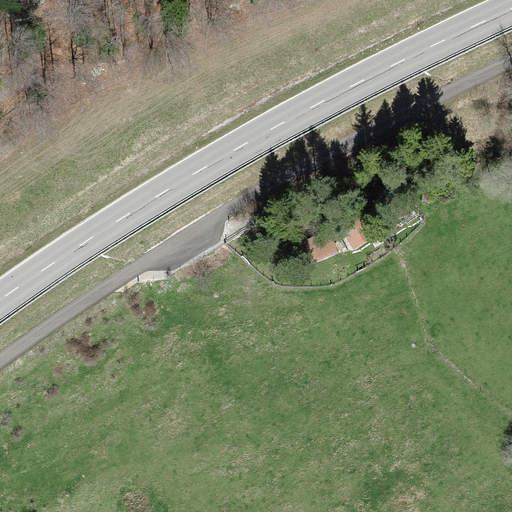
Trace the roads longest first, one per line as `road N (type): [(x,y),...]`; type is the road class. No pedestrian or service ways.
road 1 (track): [(511,65),(356,135),(177,241),(0,369)]
road 2 (primary): [(511,7),(276,125),(0,301)]
